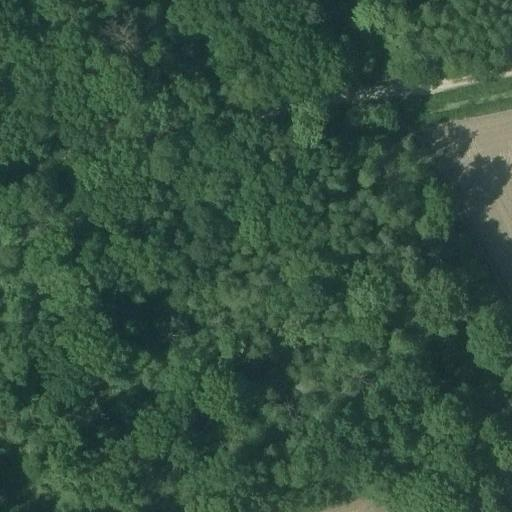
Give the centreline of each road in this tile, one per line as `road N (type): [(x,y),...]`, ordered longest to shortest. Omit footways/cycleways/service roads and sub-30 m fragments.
road 1 (track): [(367,91),(0,169)]
road 2 (track): [(511,312),(367,91)]
road 3 (track): [(511,61),(367,91)]
